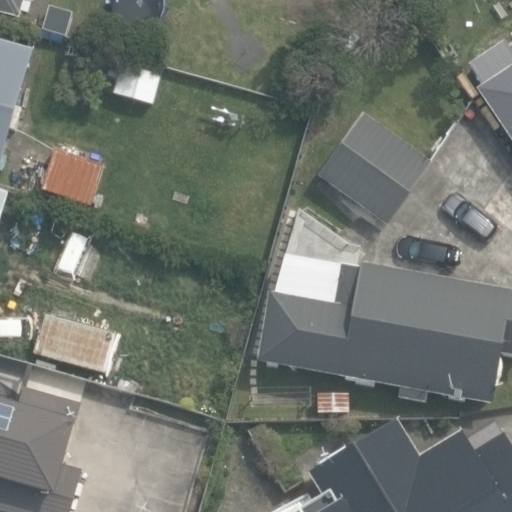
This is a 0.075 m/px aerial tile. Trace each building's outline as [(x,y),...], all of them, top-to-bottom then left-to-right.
[(0,0),(0,12),(22,19),(27,0),(0,0)] [(0,173),(11,134),(19,137),(25,114),(18,112),(35,52),(0,41),(0,173)] [(479,92),(511,141),(511,51),(506,41),(469,66),(484,88),(479,92)] [(153,107),(162,76),(121,65),(112,96),(153,107)] [(320,178),(389,227),(434,163),(431,161),(364,114),(320,178)] [(93,208),(106,166),(54,150),(40,191),(93,208)] [(0,233),(11,195),(0,192),(0,233)] [(260,364),(492,406),(504,357),(511,358),(511,291),(364,264),(363,269),(344,265),(336,305),(273,294),(260,364)] [(35,355),(106,375),(117,335),(46,315),(35,355)] [(0,511),(71,511),(83,471),(63,466),(82,405),(24,388),(18,406),(0,400),(0,511)] [(320,396),(320,414),(351,414),(351,396),(320,396)] [(511,511),(511,445),(505,434),(476,452),(463,430),(420,456),(399,421),(311,475),(327,500),(308,511),(511,511)]
